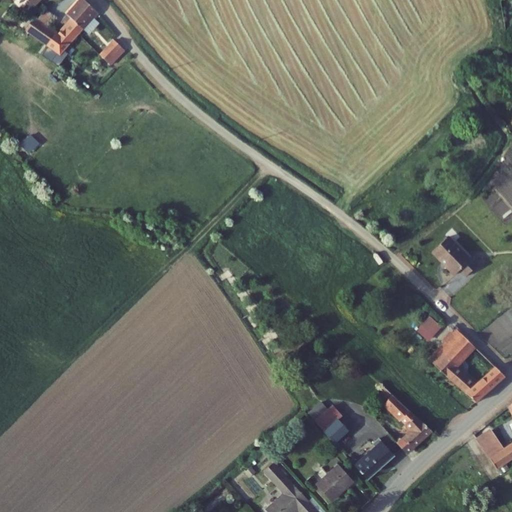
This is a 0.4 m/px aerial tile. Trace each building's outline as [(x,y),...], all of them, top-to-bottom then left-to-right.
[(60,18),(66,23),(73,31),(84,20),(89,14),(76,1),(60,18)] [(36,9),(29,18),(37,25),(42,20),(40,18),(43,15),(36,9)] [(25,15),(16,27),(41,49),(39,50),(47,58),(60,45),(51,38),(37,25),(29,18),(25,15)] [(89,25),(84,20),(73,31),(79,36),(89,25)] [(66,23),(51,38),(60,45),(73,31),(66,23)] [(107,40),(93,54),(103,64),(117,50),(107,40)] [(443,241),(427,257),(450,279),(457,271),(464,277),(474,266),(467,260),(465,262),(443,241)] [(421,325),(433,336),(441,327),(429,316),(421,325)] [(472,349),(451,329),(422,359),(474,406),(505,380),(495,371),(475,389),(453,369),(472,349)] [(385,404),(391,393),(382,388),(376,399),(385,404)] [(391,400),(381,411),(395,425),(397,423),(409,434),(400,442),(409,452),(429,435),(391,400)] [(511,446),(501,454),(486,464),(494,475),(510,463),(511,464),(511,463),(511,405),(505,412),(511,425),(511,446)] [(314,422),(322,433),(335,421),(326,411),(314,422)] [(335,421),(322,433),(332,446),(346,433),(335,421)] [(501,454),(487,434),(473,444),(486,464),(501,454)] [(383,466),(391,458),(376,441),(369,447),(372,449),(370,451),(383,466)] [(400,442),(395,447),(403,456),(409,452),(400,442)] [(351,460),(348,463),(364,482),(383,466),(370,451),(355,465),(351,460)] [(306,511),(301,505),(302,504),(269,465),(261,472),(280,495),(260,511),(261,511),(293,511),(294,511),(293,511),(306,511)] [(335,468),(313,488),(327,504),(337,495),(338,497),(351,486),(335,468)]
